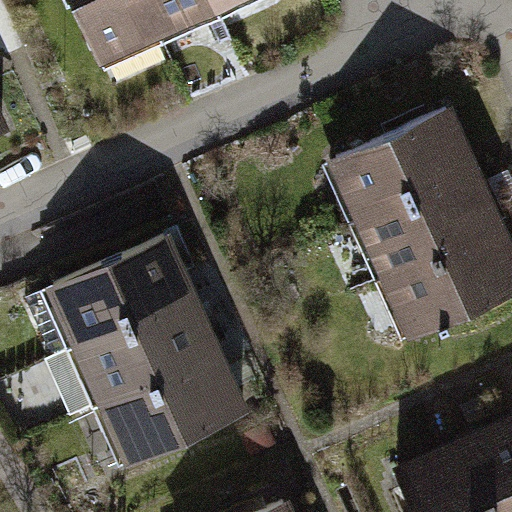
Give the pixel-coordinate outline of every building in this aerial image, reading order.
[(152,55),(129,0),(56,0),(89,81),(152,55)] [(129,0),(152,55),(207,37),(191,0),(129,0)] [(191,0),(207,37),(260,12),(255,0),(191,0)] [(446,114),(318,167),(349,241),(476,187),(446,114)] [(476,187),(349,241),(378,311),(508,254),(476,187)] [(165,246),(34,303),(61,365),(192,308),(165,246)] [(511,263),(508,254),(378,311),(402,365),(511,316),(511,263)] [(192,308),(61,365),(86,421),(217,365),(192,308)] [(217,365),(86,421),(112,480),(242,424),(217,365)] [(511,511),(511,413),(510,409),(444,436),(476,511),(511,511)] [(471,511),(440,438),(375,466),(394,511),(471,511)]
